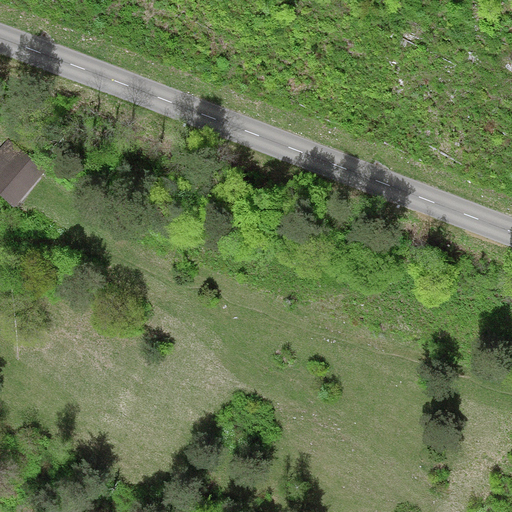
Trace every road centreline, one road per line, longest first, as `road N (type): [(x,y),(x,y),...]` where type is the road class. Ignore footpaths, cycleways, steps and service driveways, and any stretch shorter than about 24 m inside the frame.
road 1 (tertiary): [(0,36),(511,230)]
road 2 (track): [(0,234),(511,382)]
